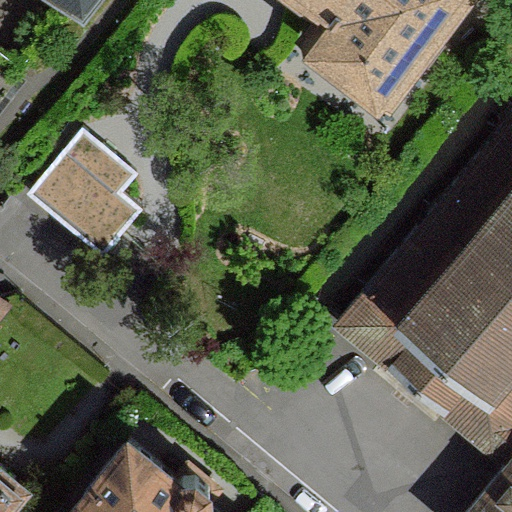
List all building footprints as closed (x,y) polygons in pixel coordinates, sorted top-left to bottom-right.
[(317,0),(329,9),(314,28),(390,85),(455,0),(317,0)] [(0,94),(22,66),(0,47),(0,94)] [(511,111),(342,319),(494,444),(511,422),(511,111)] [(143,208),(69,146),(32,190),(106,253),(143,208)] [(100,503),(92,511),(221,511),(207,501),(217,488),(190,465),(179,479),(131,436),(86,490),(100,503)] [(511,511),(511,457),(467,511),(511,511)] [(0,496),(16,477),(0,463),(0,496)]
